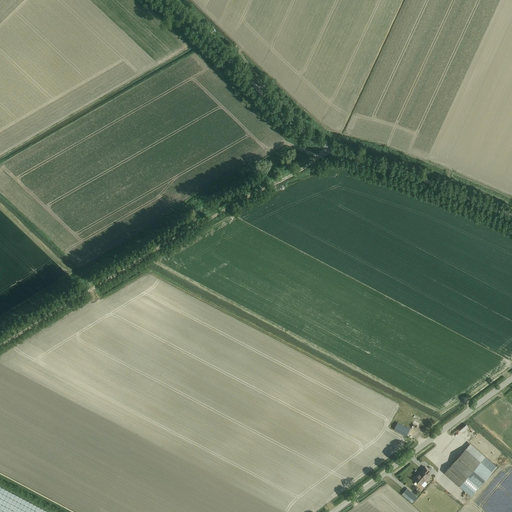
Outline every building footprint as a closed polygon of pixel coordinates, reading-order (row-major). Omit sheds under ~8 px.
[(398,423),(394,429),(406,436),(410,429),(398,423)] [(445,473),(460,486),(471,496),(492,471),(481,462),(466,448),(445,473)] [(418,474),(414,479),(421,484),(429,475),(428,474),(430,471),(425,467),(423,470),(419,475),(418,474)] [(0,511),(49,511),(0,486),(0,511)] [(404,492),(402,494),(406,497),(408,495),(414,500),(417,497),(407,488),(404,492)]
